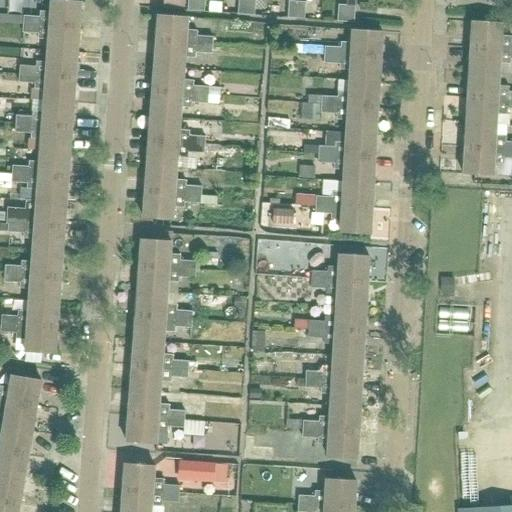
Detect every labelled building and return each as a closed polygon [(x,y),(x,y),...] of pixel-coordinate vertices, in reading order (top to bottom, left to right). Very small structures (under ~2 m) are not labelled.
[(23,24),(80,28),(82,2),(52,0),(51,0),(50,13),(40,12),(40,17),(24,16),(23,24)] [(188,0),(188,10),(196,11),(197,0),(188,0)] [(197,0),(196,11),(205,11),(205,0),(197,0)] [(246,14),(247,0),(238,0),(237,14),(246,14)] [(255,0),(247,0),(246,14),(254,15),(255,0)] [(346,0),(347,5),(338,4),(337,22),(355,23),(356,0),(346,0)] [(296,18),(297,1),(289,1),(287,18),(296,18)] [(306,2),(297,1),(296,18),(305,19),(306,2)] [(213,46),(214,37),(198,35),(198,30),(188,29),(189,18),(158,16),(156,41),(213,46)] [(471,22),(470,47),(511,49),(511,41),(511,42),(511,36),(502,36),(503,23),(471,22)] [(47,51),(79,53),(80,28),(23,24),(23,33),(39,34),(38,39),(36,39),(35,48),(47,49),(47,51)] [(325,46),(325,55),(381,58),(383,32),(352,30),(351,43),(341,42),(341,47),(325,46)] [(154,66),(185,69),(186,58),(196,58),(197,52),(213,54),(213,46),(156,41),(154,66)] [(511,58),(511,49),(470,47),(469,72),(500,74),(500,64),(510,64),(511,59),(511,58)] [(20,74),(77,78),(79,53),(47,51),(46,62),(36,62),(36,67),(20,66),(20,74)] [(349,81),(380,83),(381,58),(325,55),(324,64),(340,64),(340,69),(350,70),(349,81)] [(154,66),(152,92),(220,97),(220,88),(194,85),(195,80),(185,80),(185,69),(154,66)] [(469,72),(467,97),(511,99),(511,92),(509,92),(509,87),(499,86),(500,74),(469,72)] [(77,78),(20,74),(19,83),(35,84),(34,90),(44,91),(44,100),(44,101),(75,103),(77,78)] [(322,96),(322,104),(322,105),(378,108),(380,83),(349,81),(349,82),(339,82),(338,97),(322,96)] [(219,105),(220,97),(152,92),(150,117),(182,119),(183,107),(192,108),(193,103),(219,105)] [(275,94),(272,108),(293,111),(295,97),(275,94)] [(511,109),(511,99),(467,97),(466,122),(497,124),(498,114),(508,114),(508,109),(511,109)] [(16,124),(73,128),(75,103),(44,101),(44,100),(33,99),(32,112),(33,112),(32,117),(16,116),(16,124)] [(346,131),(377,133),(378,108),(322,105),(322,104),(302,102),(301,119),(321,120),(321,113),(337,114),(337,120),(346,120),(346,131)] [(148,142),(206,146),(219,147),(220,138),(190,135),(191,131),(181,130),(182,119),(150,117),(148,142)] [(466,122),(464,148),(511,150),(511,142),(506,142),(506,136),(496,136),(497,124),(466,122)] [(40,151),(71,153),(73,128),(16,124),(15,133),(31,134),(31,139),(41,140),(40,151)] [(320,146),(319,155),(376,158),(377,133),(346,131),(345,143),(335,142),(335,147),(320,146)] [(205,154),(206,146),(148,142),(146,167),(178,169),(179,158),(189,158),(189,152),(205,154)] [(511,159),(511,150),(464,148),(463,174),(494,176),(495,164),(505,164),(505,159),(511,159)] [(12,174),(69,178),(71,153),(40,151),(39,162),(29,161),(29,167),(13,166),(12,174)] [(344,170),(343,182),(374,183),(376,158),(319,155),(318,163),(334,164),(334,170),(344,170)] [(315,166),(300,165),(299,178),(314,179),(315,166)] [(177,179),(178,169),(146,167),(144,192),(202,196),(202,195),(203,186),(186,185),(187,180),(177,179)] [(36,201),(68,203),(69,178),(12,174),(12,183),(27,184),(27,190),(37,190),(36,201)] [(316,205),(373,209),(374,183),(343,182),(342,192),(332,192),(332,197),(316,196),(316,205)] [(202,195),(202,196),(144,192),(142,218),(174,220),(175,207),(185,208),(185,202),(217,205),(217,197),(202,195)] [(8,224),(66,229),(68,203),(36,201),(36,212),(26,212),(25,217),(9,216),(8,224)] [(373,209),(316,205),(315,213),(331,214),(331,219),(341,220),(340,232),(371,234),(373,209)] [(297,229),(298,211),(278,210),(278,228),(297,229)] [(33,251),(64,254),(66,229),(8,224),(8,233),(24,234),(24,239),(34,240),(33,251)] [(141,240),(139,265),(196,270),(197,261),(181,260),(181,255),(171,254),(172,242),(141,240)] [(5,275),(62,279),(64,254),(33,251),(32,262),(22,261),(22,267),(5,266),(5,275)] [(312,279),(368,282),(370,257),(339,255),(338,267),(328,266),(328,272),(312,271),(312,279)] [(196,278),(196,270),(139,265),(137,291),(169,293),(170,282),(179,283),(180,277),(196,278)] [(29,302),(60,304),(62,279),(5,275),(4,283),(20,285),(20,289),(30,290),(29,302)] [(336,306),(367,307),(368,282),(312,279),(311,288),(327,289),(326,294),(336,295),(336,306)] [(137,291),(135,315),(193,320),(193,311),(178,310),(178,304),(168,303),(169,293),(137,291)] [(1,325),(59,329),(60,304),(29,302),(28,311),(19,311),(18,316),(2,315),(1,325)] [(309,329),(365,333),(367,307),(336,306),(335,316),(325,316),(325,321),(309,320),(309,329)] [(192,329),(193,320),(135,315),(133,341),(165,343),(166,332),(176,333),(176,327),(192,329)] [(59,329),(1,325),(1,332),(17,334),(16,339),(26,340),(25,352),(57,355),(59,329)] [(333,345),(333,356),(364,358),(365,333),(309,329),(308,337),(324,338),(324,344),(333,345)] [(133,341),(132,365),(189,370),(190,361),(174,360),(174,355),(164,354),(165,343),(133,341)] [(306,380),(362,383),(364,358),(333,356),(332,367),(322,366),(322,372),(306,371),(306,380)] [(188,379),(189,370),(132,365),(130,390),(161,393),(162,382),(172,383),(173,377),(188,379)] [(0,399),(38,406),(42,380),(12,375),(10,387),(0,386),(0,387),(0,399)] [(330,406),(361,408),(362,383),(306,380),(305,388),(321,389),(321,394),(331,395),(330,406)] [(130,390),(128,415),(186,420),(186,411),(170,410),(171,404),(160,404),(161,393),(130,390)] [(0,414),(5,415),(3,426),(34,431),(38,406),(0,399),(0,414)] [(303,430),(360,433),(361,408),(330,406),(329,417),(320,416),(319,421),(303,420),(303,430)] [(186,420),(128,415),(126,442),(158,444),(159,432),(169,433),(169,427),(185,428),(186,420)] [(275,429),(301,430),(302,420),(276,419),(275,429)] [(0,450),(30,455),(34,431),(3,426),(1,437),(0,436),(0,450)] [(360,433),(303,430),(302,438),(318,439),(318,444),(328,444),(327,457),(358,459),(360,433)] [(0,476),(25,480),(30,455),(0,450),(0,476)] [(237,495),(237,479),(221,479),(221,463),(182,462),(181,484),(205,485),(204,495),(237,495)] [(123,489),(180,493),(181,485),(165,484),(165,478),(155,478),(156,466),(124,463),(123,489)] [(0,501),(21,505),(25,480),(0,476),(0,501)] [(299,503),(356,507),(357,481),(326,479),(325,491),(316,491),(315,496),(299,495),(299,503)] [(120,511),(152,511),(153,506),(163,507),(163,501),(179,502),(179,506),(198,508),(199,495),(180,493),(123,489),(120,511)] [(0,511),(20,511),(21,505),(0,501),(0,511)] [(355,511),(356,507),(299,503),(298,511),(355,511)]
